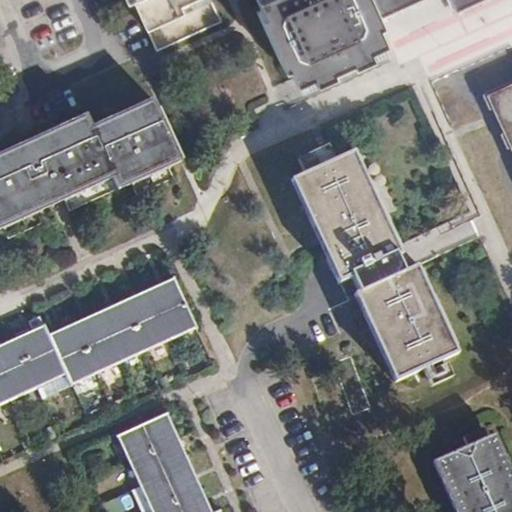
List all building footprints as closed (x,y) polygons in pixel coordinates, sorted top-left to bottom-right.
[(133,0),(147,31),(185,13),(182,6),(195,0),(133,0)] [(379,18),(370,0),(257,0),(263,10),(259,12),(282,63),(285,62),(293,79),(309,71),(312,78),(331,69),(329,65),(349,56),(350,60),(369,52),(366,45),(382,38),(374,21),(379,18)] [(419,0),(370,0),(379,18),(419,0)] [(451,0),(457,12),(482,0),(451,0)] [(511,46),(511,13),(420,56),(432,82),(511,46)] [(511,93),(511,84),(485,97),(497,122),(506,142),(511,155),(511,133),(499,105),(501,98),(511,93)] [(511,93),(501,98),(499,105),(511,133),(511,93)] [(0,229),(54,205),(60,202),(64,200),(113,178),(119,189),(181,161),(153,101),(92,129),(87,117),(0,156),(0,229)] [(398,246),(355,153),(292,181),(335,275),(339,282),(350,277),(357,292),(355,294),(367,321),(395,381),(458,352),(417,265),(405,271),(397,255),(401,253),(398,246)] [(56,331),(48,335),(66,374),(70,385),(96,373),(122,361),(146,350),(171,339),(196,328),(174,278),(165,282),(164,283),(159,285),(133,296),(129,299),(112,306),(106,309),(88,317),(83,319),(62,329),(56,331)] [(0,403),(8,400),(37,387),(66,374),(48,335),(39,316),(26,322),(30,332),(25,334),(10,341),(5,343),(0,345),(0,403)] [(211,511),(174,430),(166,414),(117,437),(128,461),(140,486),(151,511),(211,511)] [(511,511),(511,472),(501,447),(493,451),(482,427),(463,436),(466,446),(433,461),(456,511),(511,511)]
